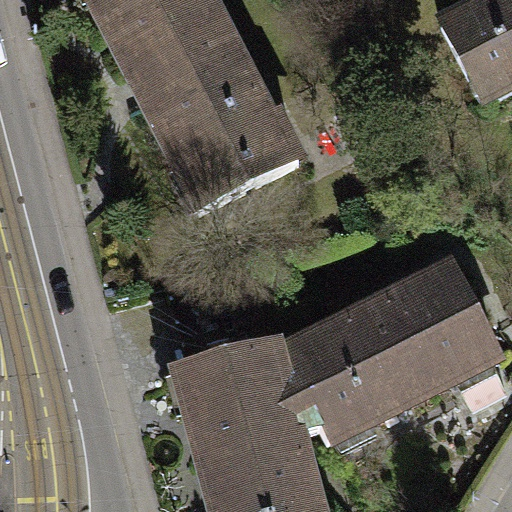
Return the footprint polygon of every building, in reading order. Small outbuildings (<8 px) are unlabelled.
[(91,0),(93,5),(89,7),(177,179),(184,176),(204,215),(297,167),(275,123),(269,126),(204,0),(91,0)] [(511,0),(503,0),(443,31),(482,107),(511,91),(511,0)] [(451,275),(280,362),(318,436),(326,451),(496,364),(451,275)] [(255,358),(278,352),(263,298),(231,308),(238,334),(249,335),(255,358)] [(315,511),(298,441),(318,436),(280,362),(278,352),(255,358),(178,378),(204,482),(211,511),(315,511)]
